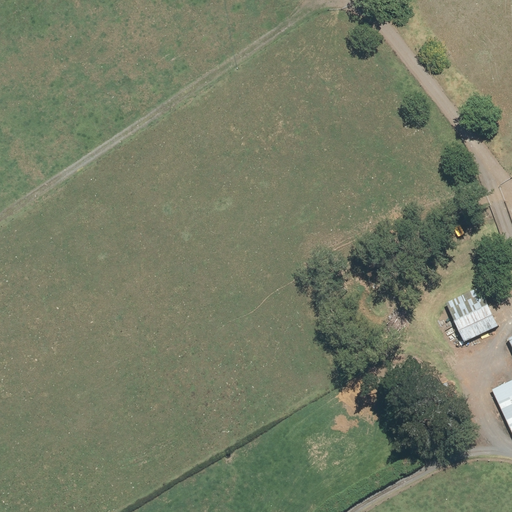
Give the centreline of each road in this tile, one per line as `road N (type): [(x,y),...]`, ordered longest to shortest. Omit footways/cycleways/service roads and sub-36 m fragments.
road 1 (track): [(0,213),(324,0)]
road 2 (track): [(511,192),(361,0)]
